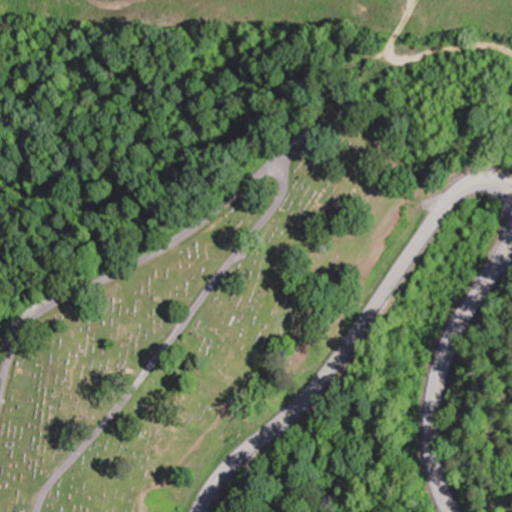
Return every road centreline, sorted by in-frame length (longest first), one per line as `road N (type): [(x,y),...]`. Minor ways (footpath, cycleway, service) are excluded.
road 1 (tertiary): [(198,511),(222,472),(333,364),(448,203),(485,184),(511,201),(506,243),(444,360),(432,416),(434,459),(451,511)]
road 2 (residential): [(38,511),(55,478),(278,202),(283,182),(261,180),(168,249),(45,312),(19,344),(0,405)]
